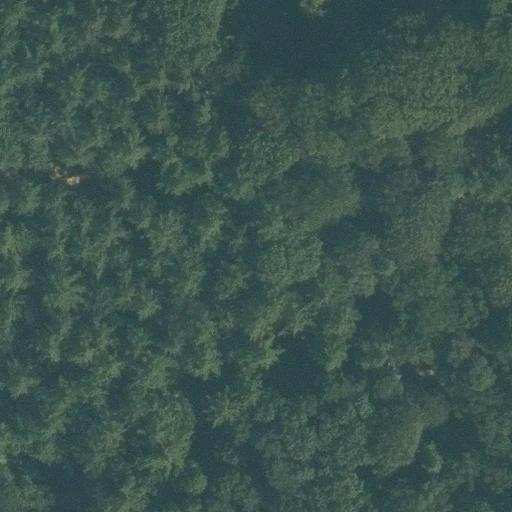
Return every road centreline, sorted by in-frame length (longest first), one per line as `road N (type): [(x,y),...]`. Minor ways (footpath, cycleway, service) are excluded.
road 1 (unknown): [(511,424),(492,361),(336,87),(299,0)]
road 2 (track): [(273,103),(366,220),(490,469),(503,511)]
road 3 (track): [(273,103),(511,18)]
road 4 (track): [(25,198),(181,138)]
road 5 (track): [(200,0),(273,103)]
